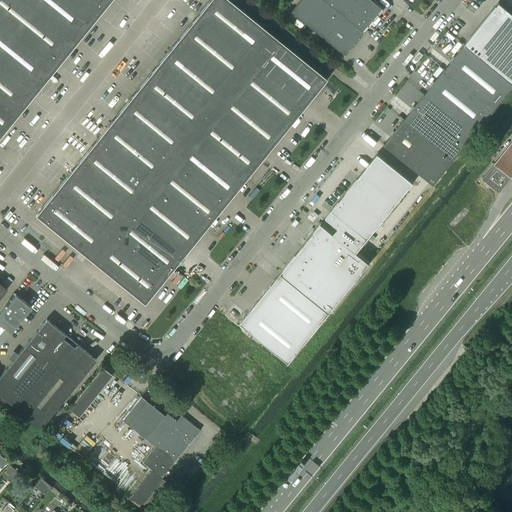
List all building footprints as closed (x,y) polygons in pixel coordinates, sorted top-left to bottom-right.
[(0,0),(0,136),(48,77),(109,0),(0,0)] [(144,303),(326,78),(229,0),(209,0),(35,215),(144,303)] [(346,54),(383,8),(373,0),(300,0),(292,11),(346,54)] [(465,43),(468,45),(511,81),(511,10),(499,1),(465,43)] [(425,93),(476,131),(511,87),(511,83),(464,45),(425,93)] [(458,154),(476,131),(425,93),(407,115),(458,154)] [(433,184),(458,154),(407,115),(384,144),(433,184)] [(511,175),(511,140),(495,162),(496,163),(495,164),(510,176),(511,175)] [(511,177),(511,176),(511,175),(510,176),(495,164),(496,163),(495,162),(494,163),(483,177),(482,178),(483,179),(483,178),(498,191),(499,192),(500,191),(499,190),(510,176),(511,177)] [(280,271),(330,312),(330,311),(349,287),(350,287),(350,286),(369,263),(370,262),(324,224),(322,222),(322,223),(320,222),(320,223),(301,246),(300,247),(281,271),(280,271)] [(329,312),(330,312),(280,271),(280,272),(261,296),(260,296),(260,297),(241,320),(240,321),(243,324),(290,361),(290,360),(309,337),(310,336),(329,312)] [(0,344),(32,306),(16,293),(0,312),(0,344)] [(0,395),(16,408),(72,340),(48,321),(44,327),(41,325),(0,376),(0,395)] [(93,357),(72,340),(16,408),(40,427),(48,418),(92,363),(89,361),(93,357)] [(78,415),(112,374),(102,366),(68,407),(78,415)] [(174,462),(199,431),(196,428),(183,417),(180,420),(176,420),(175,420),(166,413),(165,415),(141,395),(140,396),(121,419),(145,438),(145,439),(155,446),(174,462)] [(174,462),(155,446),(142,462),(152,470),(130,497),(128,498),(142,510),(166,481),(161,477),(174,462)] [(35,485),(45,493),(50,487),(40,478),(35,485)]
